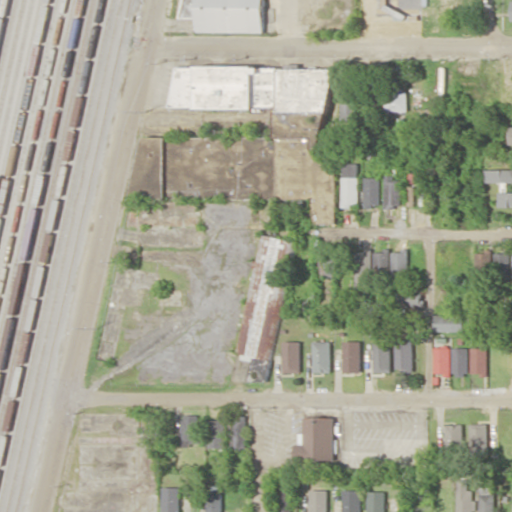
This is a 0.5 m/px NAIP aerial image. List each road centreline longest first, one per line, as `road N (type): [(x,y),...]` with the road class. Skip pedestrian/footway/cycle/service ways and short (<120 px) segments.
road 1 (tertiary): [(40,511),(154,0)]
road 2 (residential): [(64,398),(511,400)]
road 3 (residential): [(145,43),(511,46)]
road 4 (residential): [(327,234),(511,236)]
road 5 (residential): [(427,235),(426,400)]
